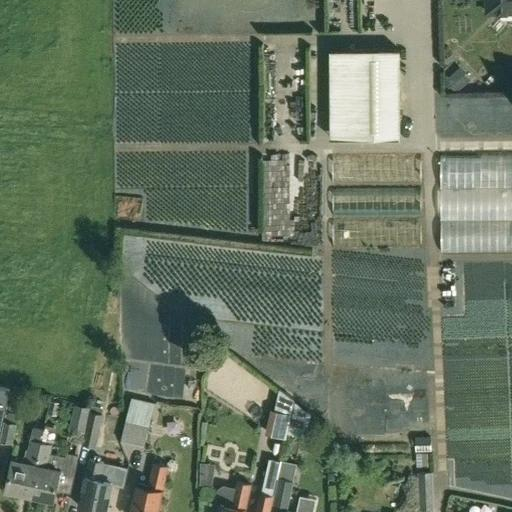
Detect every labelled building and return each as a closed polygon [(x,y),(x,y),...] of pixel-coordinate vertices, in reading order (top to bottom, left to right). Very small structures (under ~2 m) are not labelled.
[(511,0),(486,0),(486,11),(511,11),(511,0)] [(331,138),(400,137),(399,48),(331,49),(331,138)] [(461,83),(473,77),(465,64),(454,70),(461,83)] [(511,152),(442,152),(442,181),(444,181),(444,208),(511,208),(511,152)] [(511,236),(511,217),(444,219),(444,238),(511,236)] [(276,429),(311,434),(316,401),(280,396),(276,429)] [(132,397),(121,441),(145,446),(156,403),(132,397)] [(85,432),(90,411),(90,407),(76,404),(71,429),(85,432)] [(90,411),(85,432),(82,445),(95,447),(102,414),(90,411)] [(17,424),(4,421),(0,437),(0,440),(13,443),(17,424)] [(20,492),(30,495),(33,481),(42,438),(44,429),(34,427),(33,434),(32,434),(28,449),(27,449),(24,462),(13,459),(6,489),(8,490),(10,493),(17,494),(20,492)] [(33,481),(30,495),(40,497),(42,500),(49,501),(51,499),(53,500),(60,469),(49,467),(52,454),(49,454),(52,443),(54,432),(44,429),(42,438),(33,481)] [(434,437),(418,437),(418,447),(434,447),(434,437)] [(105,511),(112,481),(110,481),(100,479),(104,462),(100,461),(101,457),(95,456),(94,459),(90,458),(80,507),(103,511),(105,511)] [(154,461),(150,481),(149,487),(136,484),(130,511),(157,511),(168,464),(154,461)] [(434,509),(433,472),(419,472),(420,510),(434,509)] [(279,478),(273,504),(288,508),(294,481),(279,478)] [(244,511),(251,483),(243,481),(237,480),(235,488),(224,485),(219,488),(217,497),(220,501),(220,503),(218,503),(216,511),(244,511)] [(254,511),(269,511),(273,495),(259,492),(254,511)] [(313,511),(316,498),(300,495),(297,510),(298,510),(297,511),(295,511),(286,510),(286,511),(313,511)]
